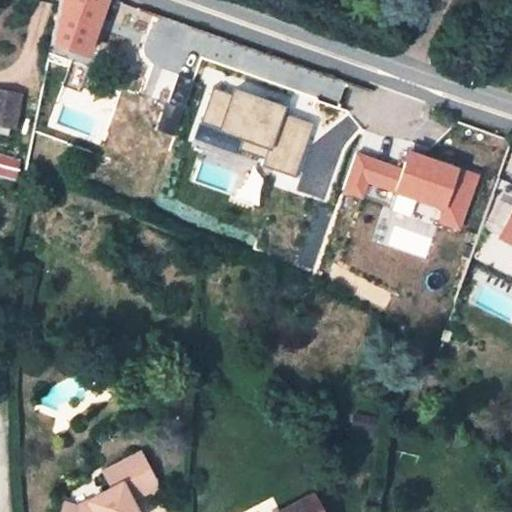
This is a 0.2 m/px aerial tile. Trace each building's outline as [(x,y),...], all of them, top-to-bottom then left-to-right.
[(105,0),(59,0),(51,41),(86,54),(105,0)] [(234,91),(211,83),(203,119),(243,134),(238,148),(264,154),(261,165),(297,181),(315,123),(286,112),(290,102),(239,82),(234,91)] [(20,94),(0,90),(0,123),(10,126),(14,127),(20,94)] [(0,123),(0,131),(8,133),(10,126),(0,123)] [(356,152),(343,191),(373,200),(377,186),(415,198),(411,219),(460,232),(480,175),(409,149),(402,170),(356,152)] [(511,207),(498,234),(511,240),(511,207)] [(353,427),(375,433),(379,420),(356,414),(353,427)] [(136,511),(130,499),(158,485),(141,453),(104,472),(112,488),(88,500),(93,510),(89,511),(136,511)] [(322,511),(313,494),(278,511),(322,511)] [(77,507),(64,503),(61,511),(89,511),(93,510),(88,500),(77,507)]
